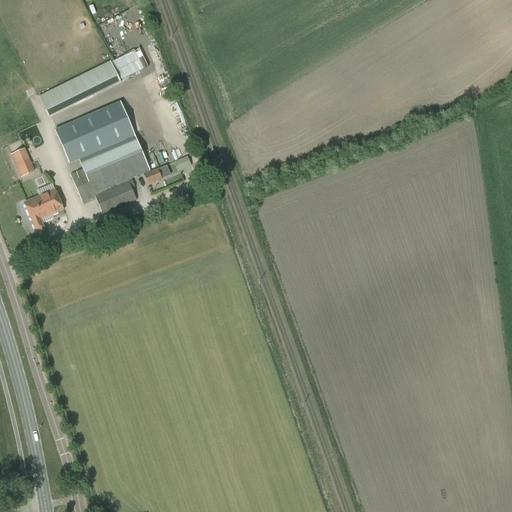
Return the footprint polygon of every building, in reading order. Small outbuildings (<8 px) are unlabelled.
[(119,70),(122,78),(144,69),(137,54),(117,62),(121,70),(119,70)] [(110,60),(37,96),(47,115),(120,79),(110,60)] [(56,129),(69,162),(78,159),(77,157),(134,134),(121,102),(56,129)] [(94,198),(102,215),(136,201),(128,181),(150,172),(134,134),(77,157),(78,159),(82,170),(69,175),(82,203),(94,198)] [(11,155),(20,177),(33,172),(23,150),(11,155)] [(161,180),(158,172),(150,175),(149,174),(144,175),(148,185),(161,180)] [(63,210),(54,190),(24,203),(37,232),(44,229),(40,220),(63,210)]
